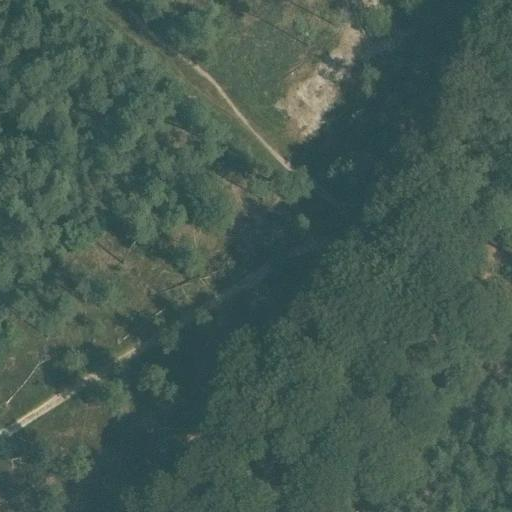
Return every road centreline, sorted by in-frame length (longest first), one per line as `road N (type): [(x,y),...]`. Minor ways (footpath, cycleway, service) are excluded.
road 1 (track): [(0,436),(295,252),(375,243)]
road 2 (track): [(284,511),(459,236)]
